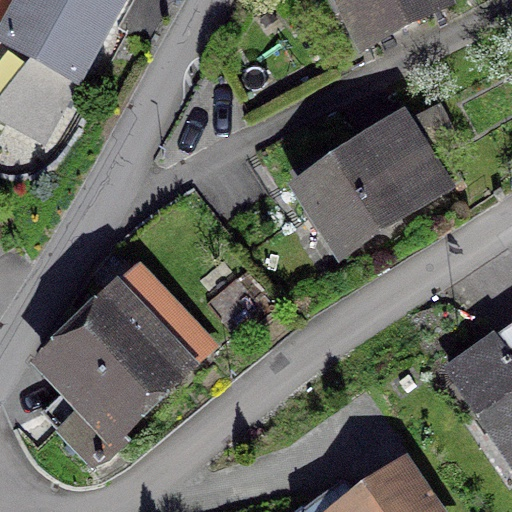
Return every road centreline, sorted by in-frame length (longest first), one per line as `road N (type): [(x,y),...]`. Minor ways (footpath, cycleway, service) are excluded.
road 1 (residential): [(511,215),(327,337),(146,488),(105,511)]
road 2 (residential): [(205,0),(96,203),(0,358)]
